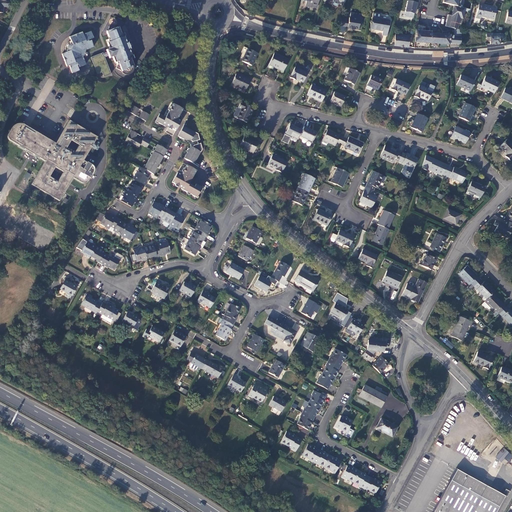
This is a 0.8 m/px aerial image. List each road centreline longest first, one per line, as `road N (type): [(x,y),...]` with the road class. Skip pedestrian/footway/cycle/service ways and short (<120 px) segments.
road 1 (tertiary): [(511,51),(449,58),(360,51),(229,16)]
road 2 (trunk): [(208,511),(0,392)]
road 3 (trunk): [(0,410),(173,511)]
road 4 (tertiary): [(255,205),(409,333)]
road 5 (tertiary): [(216,25),(212,103),(223,158),(243,190)]
road 6 (residential): [(350,374),(322,430),(325,440),(400,479)]
